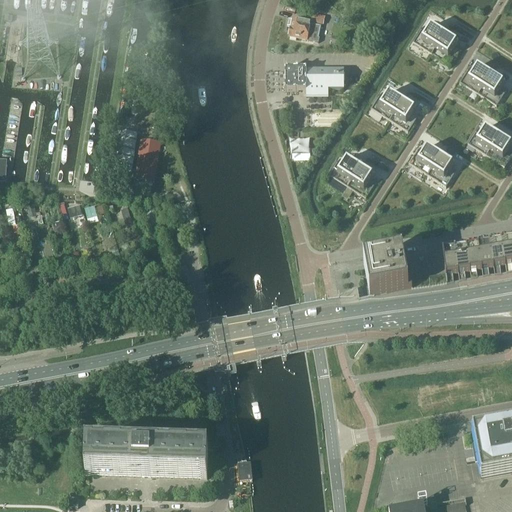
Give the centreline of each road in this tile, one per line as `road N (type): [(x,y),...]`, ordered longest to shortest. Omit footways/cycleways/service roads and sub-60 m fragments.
road 1 (secondary): [(511,286),(0,379)]
road 2 (secondary): [(0,395),(343,327),(511,305)]
road 3 (residential): [(354,253),(355,235),(505,0)]
road 4 (unclassified): [(305,263),(262,98),(263,34),(275,0)]
road 5 (residential): [(209,511),(231,493),(231,448),(193,271)]
road 6 (unclassified): [(331,441),(305,263)]
road 7 (residential): [(511,407),(370,433)]
road 8 (residential): [(354,253),(486,229)]
